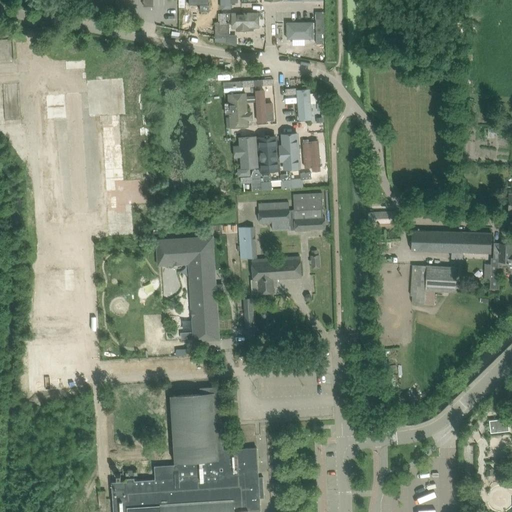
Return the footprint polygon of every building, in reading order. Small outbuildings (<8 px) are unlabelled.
[(208,0),(188,0),(189,5),(200,5),(200,11),(210,11),(210,4),(209,4),(208,0)] [(240,12),(239,0),(221,0),(222,12),(240,12)] [(324,12),(316,12),(316,22),(316,42),(316,44),(325,44),(324,12)] [(216,29),(216,42),(226,44),(238,46),(238,35),(230,34),(230,24),(226,24),(226,14),(217,14),(217,22),(217,24),(216,24),(216,26),(216,29)] [(266,15),(234,16),(234,30),(266,30),(266,15)] [(276,43),(316,42),(316,22),(276,23),(276,43)] [(293,46),(292,56),(303,57),(304,47),(293,46)] [(224,83),(224,93),(227,92),(241,92),(243,87),(254,87),(254,81),(243,81),(231,82),(224,83)] [(300,123),(314,122),(312,90),(298,91),(300,123)] [(274,92),(255,93),(257,126),(277,125),(274,92)] [(257,126),(255,93),(234,95),(237,128),(257,126)] [(300,166),(322,165),(319,132),(298,134),(300,166)] [(300,166),(298,134),(278,135),(280,167),(300,166)] [(280,167),(278,135),(258,136),(260,169),(280,167)] [(260,169),(258,136),(237,138),(239,170),(260,169)] [(261,182),(261,176),(260,170),(253,170),(251,176),(241,177),(241,184),(252,183),(252,190),(262,190),(261,182)] [(291,174),(280,175),(281,189),(292,188),(291,180),(291,174)] [(301,179),(291,180),(292,188),(303,187),(302,179),(301,179)] [(271,181),(261,182),(262,190),(272,189),(271,181)] [(289,208),(259,210),(260,223),(272,222),(272,229),(290,228),(290,231),(291,231),(290,228),(295,228),(295,231),(308,230),(308,229),(326,228),(325,216),(323,216),(323,208),(322,192),(294,193),(294,210),(290,210),(289,208)] [(397,222),(396,211),(370,212),(370,226),(396,225),(396,222),(397,222)] [(256,257),(255,226),(240,227),(242,258),(256,257)] [(491,253),(492,233),(412,230),(411,250),(452,251),(451,258),(463,258),(463,252),(491,253)] [(213,286),(210,251),(214,250),(213,236),(198,237),(198,240),(161,242),(162,262),(192,260),(197,338),(216,336),(213,294),(223,293),(223,289),(222,285),(213,286)] [(490,288),(499,288),(500,266),(507,266),(507,264),(509,264),(508,271),(511,271),(511,243),(500,243),(500,244),(495,244),(495,243),(494,243),(494,256),(491,256),(490,288)] [(318,255),(318,250),(313,251),(313,256),(311,256),(312,268),(320,267),(319,255),(318,255)] [(253,279),(251,279),(252,293),(275,292),(274,286),(282,286),(282,278),(301,276),(300,257),(252,259),(253,279)] [(440,284),(440,291),(456,291),(457,267),(447,266),(446,285),(440,284)] [(252,297),(244,298),(246,338),(255,337),(252,297)] [(124,510),(124,511),(264,511),(264,509),(260,510),(259,498),(261,498),(258,446),(228,448),(228,451),(216,452),(211,386),(200,387),(201,392),(166,394),(171,464),(147,465),(148,478),(132,479),(132,476),(120,477),(120,473),(112,474),(115,511),(124,510)] [(508,419),(489,421),(491,433),(509,431),(508,419)]
